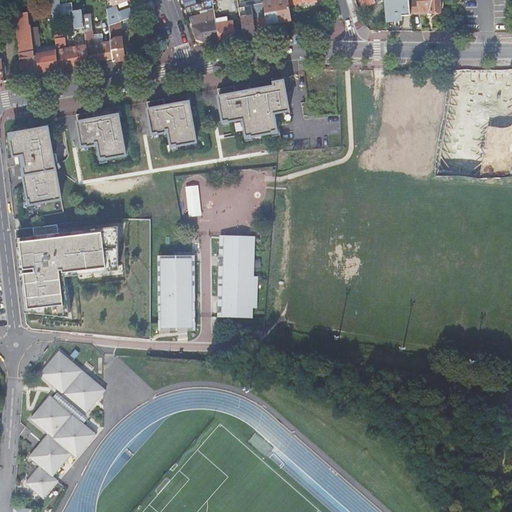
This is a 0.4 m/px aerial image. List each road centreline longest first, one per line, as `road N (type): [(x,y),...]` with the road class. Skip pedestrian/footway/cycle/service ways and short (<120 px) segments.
road 1 (residential): [(5,511),(13,340),(0,229)]
road 2 (secondary): [(185,70),(0,101)]
road 3 (secondary): [(349,48),(185,70)]
road 4 (secondary): [(511,47),(349,48)]
